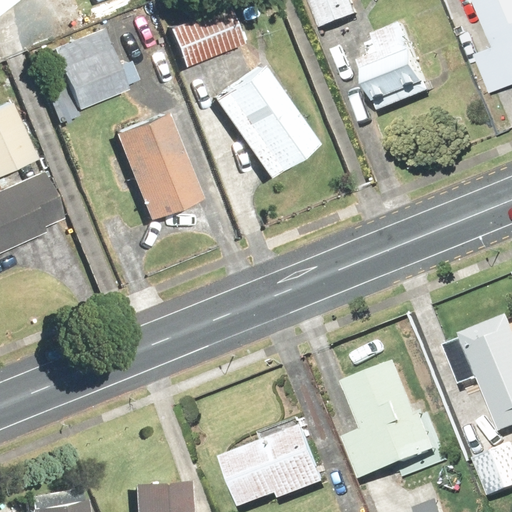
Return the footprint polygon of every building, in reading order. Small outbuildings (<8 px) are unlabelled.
[(352,0),(311,0),(323,29),(359,15),(352,0)] [(511,0),(484,0),(501,42),(479,50),(494,89),(511,81),(511,0)] [(226,4),(165,28),(180,68),(241,44),(226,4)] [(376,55),(366,60),(386,109),(438,88),(410,21),(369,37),(376,55)] [(104,27),(54,48),(78,107),(128,86),(104,27)] [(320,143),(263,63),(213,98),(269,178),(320,143)] [(10,103),(0,107),(0,173),(33,160),(10,103)] [(202,197),(166,110),(114,131),(150,218),(202,197)] [(0,187),(0,249),(44,231),(41,226),(64,216),(43,169),(0,187)] [(511,315),(468,333),(508,431),(511,428),(511,315)] [(425,415),(403,359),(349,380),(368,429),(350,436),(366,476),(442,447),(429,413),(425,415)] [(311,427),(228,456),(246,507),(284,494),(286,501),(331,485),(311,427)] [(511,445),(505,448),(499,433),(472,444),(493,497),(511,489),(511,445)] [(191,511),(190,478),(132,482),(134,511),(191,511)] [(90,511),(88,498),(30,508),(30,511),(90,511)] [(416,511),(444,511),(440,499),(415,508),(416,511)]
